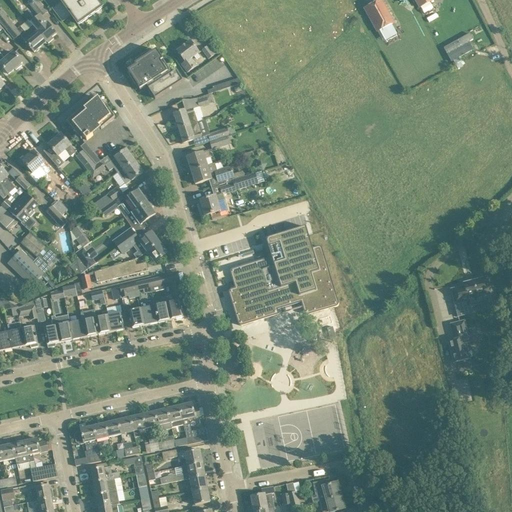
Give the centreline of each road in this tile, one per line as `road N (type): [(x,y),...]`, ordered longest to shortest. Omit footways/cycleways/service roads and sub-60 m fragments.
road 1 (residential): [(210,331),(163,152),(95,55)]
road 2 (residential): [(0,376),(210,331)]
road 3 (residential): [(273,0),(371,169)]
road 4 (residential): [(365,511),(354,473),(342,465),(228,487)]
road 5 (residential): [(371,169),(511,86)]
road 6 (residential): [(56,419),(208,384)]
road 7 (tertiary): [(0,136),(95,55)]
